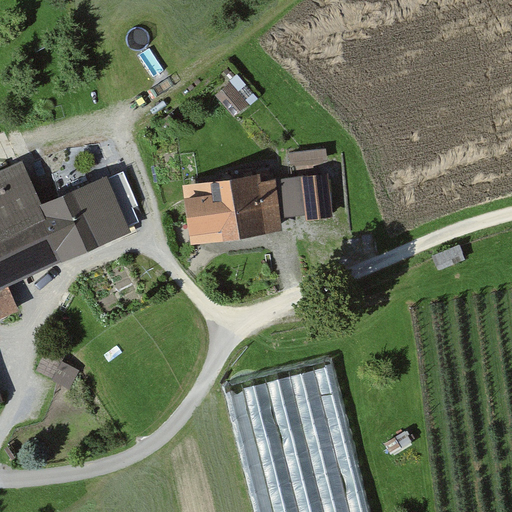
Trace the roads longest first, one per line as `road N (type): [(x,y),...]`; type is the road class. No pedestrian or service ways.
road 1 (track): [(0,479),(121,462),(170,430),(230,338),(261,315),(511,214)]
road 2 (track): [(230,338),(160,253),(124,127),(146,99),(288,0)]
road 3 (track): [(0,434),(48,296)]
